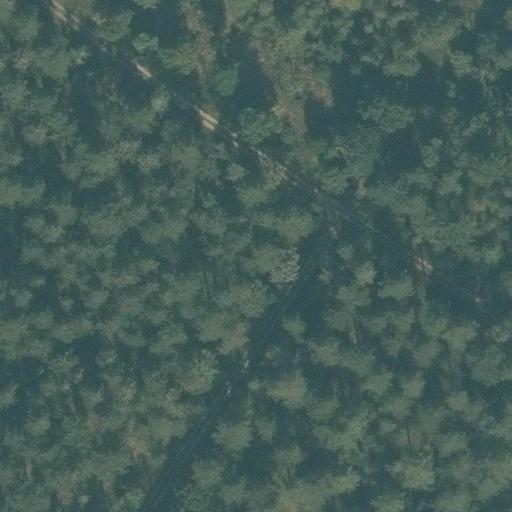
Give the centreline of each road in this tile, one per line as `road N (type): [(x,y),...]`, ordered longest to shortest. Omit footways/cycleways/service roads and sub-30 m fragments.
road 1 (track): [(511,323),(294,186),(51,0)]
road 2 (track): [(331,209),(159,511)]
road 3 (track): [(331,209),(468,0)]
